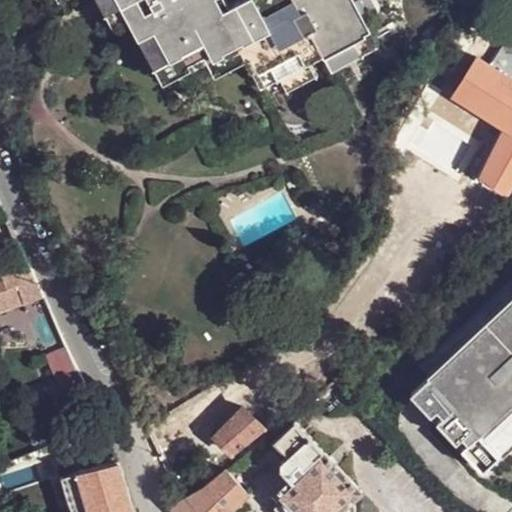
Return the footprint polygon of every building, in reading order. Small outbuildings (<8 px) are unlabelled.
[(102,0),(118,27),(132,19),(121,0),(102,0)] [(326,51),(328,53),(373,26),(380,22),(374,10),(381,5),(378,0),(239,0),(232,5),(226,8),(221,0),(121,0),(132,19),(142,36),(157,28),(173,57),(185,51),(194,66),(209,57),(240,41),(248,57),(255,53),(262,69),(302,47),(308,60),(326,51)] [(221,0),(226,8),(232,5),(228,0),(221,0)] [(328,53),(334,66),(380,40),(373,26),(328,53)] [(166,81),(194,66),(185,51),(173,57),(157,28),(142,36),(166,81)] [(511,78),(511,42),(509,40),(491,68),(498,73),(500,71),(511,78)] [(218,73),(248,57),(240,41),(209,57),(218,73)] [(511,120),(483,175),(508,190),(511,184),(511,78),(500,71),(498,73),(483,96),(511,113),(511,120)] [(39,279),(30,261),(0,268),(0,291),(19,285),(20,286),(39,279)] [(416,392),(488,468),(511,445),(511,299),(433,373),(435,375),(416,392)] [(265,427),(245,406),(216,434),(233,452),(265,427)] [(288,511),(291,509),(293,511),(348,511),(345,509),(353,501),(364,492),(328,453),(354,428),(335,408),(308,432),(297,421),(276,440),(279,443),(273,447),(285,459),(283,462),(277,474),(277,475),(272,480),(272,483),(274,486),(278,490),(275,493),(283,500),(276,506),(275,507),(279,511),(288,511)] [(134,511),(119,460),(79,472),(79,473),(90,511),(134,511)] [(174,506),(181,511),(229,511),(250,493),(227,469),(205,487),(174,506)] [(75,511),(90,511),(79,473),(64,477),(71,500),(73,500),(75,511)] [(270,498),(276,506),(283,500),(275,493),(270,498)] [(356,506),(353,501),(345,509),(348,511),(355,511),(356,509),(356,506)]
